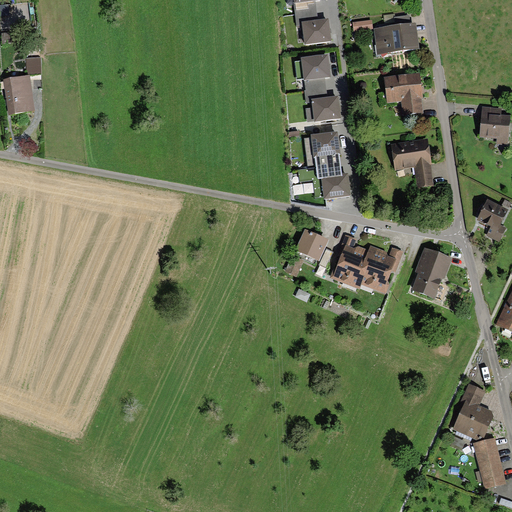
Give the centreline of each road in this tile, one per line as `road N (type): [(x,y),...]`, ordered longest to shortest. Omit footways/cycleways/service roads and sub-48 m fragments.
road 1 (residential): [(0,154),(352,219)]
road 2 (residential): [(462,232),(426,0)]
road 3 (residential): [(499,379),(462,232)]
road 4 (residential): [(352,219),(343,88)]
